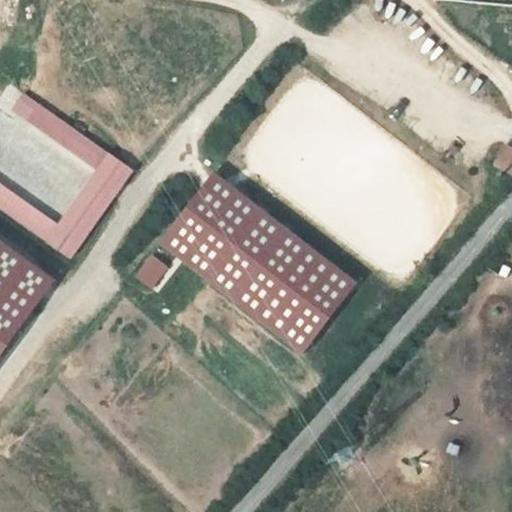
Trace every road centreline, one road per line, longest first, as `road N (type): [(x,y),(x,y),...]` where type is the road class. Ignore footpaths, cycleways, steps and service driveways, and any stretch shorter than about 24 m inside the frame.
road 1 (unclassified): [(511,207),(244,511)]
road 2 (unknown): [(161,0),(242,9),(331,60),(511,125)]
